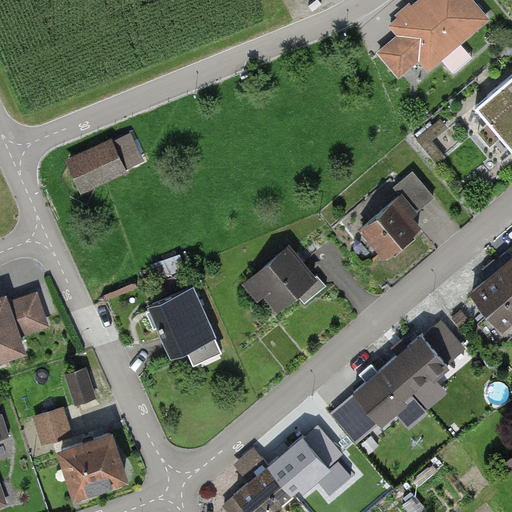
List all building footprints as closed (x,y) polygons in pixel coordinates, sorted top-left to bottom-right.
[(486,14),(474,0),(419,0),(394,22),(401,30),(381,47),(401,70),(419,54),(428,64),(486,14)] [(511,75),(478,104),(511,144),(511,75)] [(440,114),(417,136),(442,163),(465,141),(440,114)] [(131,128),(65,154),(80,190),(146,164),(131,128)] [(402,196),(369,224),(392,252),(427,223),(418,212),(436,197),(414,171),(394,187),(402,196)] [(294,243),(248,282),(278,317),(324,278),(294,243)] [(511,258),(508,253),(475,282),(509,322),(511,318),(511,258)] [(199,284),(156,304),(178,351),(194,344),(201,360),(223,350),(215,334),(221,331),(199,284)] [(10,300),(7,290),(0,292),(0,350),(24,342),(20,332),(48,322),(37,291),(10,300)] [(430,322),(392,354),(419,386),(458,354),(430,322)] [(392,354),(353,386),(381,419),(419,386),(392,354)] [(79,399),(100,391),(89,362),(68,370),(79,399)] [(66,404),(35,414),(44,439),(74,429),(66,404)] [(119,428),(62,448),(77,491),(133,471),(119,428)] [(303,429),(265,461),(294,495),(332,463),(303,429)] [(265,461),(227,493),(243,511),(274,511),(294,495),(265,461)]
